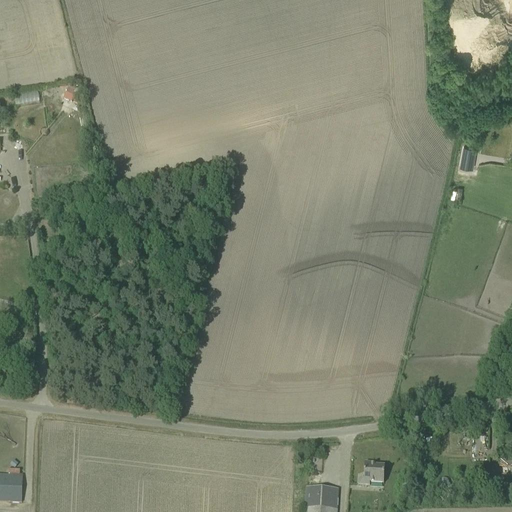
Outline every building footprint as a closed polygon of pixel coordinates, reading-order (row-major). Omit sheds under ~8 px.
[(68,86),(60,110),(74,115),(82,91),(68,86)] [(477,120),(476,127),(483,128),(484,121),(477,120)] [(474,149),(463,147),(460,167),(470,169),(474,149)] [(358,485),(369,486),(369,484),(383,484),(384,467),(371,466),(371,464),(365,463),(364,477),(358,477),(358,485)] [(0,502),(21,503),(22,477),(0,475),(0,502)] [(336,511),(337,510),(338,490),(306,488),(305,509),(304,511),(336,511)]
